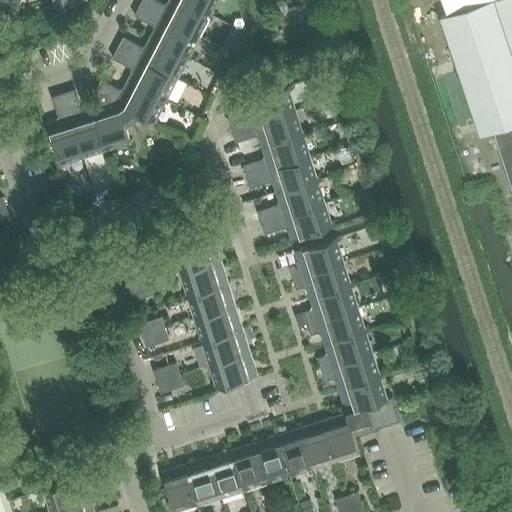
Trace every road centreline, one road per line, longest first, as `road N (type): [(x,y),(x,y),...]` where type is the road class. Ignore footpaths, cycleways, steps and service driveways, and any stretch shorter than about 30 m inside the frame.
road 1 (residential): [(151,431),(89,239)]
road 2 (residential): [(0,92),(86,65),(118,0)]
road 3 (residential): [(89,239),(98,216),(222,177)]
road 4 (residential): [(39,255),(0,126)]
